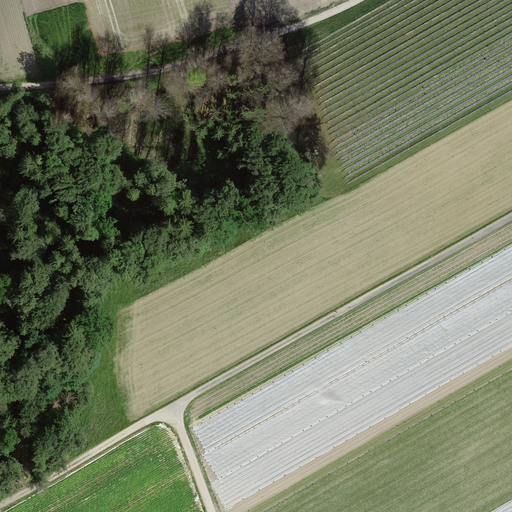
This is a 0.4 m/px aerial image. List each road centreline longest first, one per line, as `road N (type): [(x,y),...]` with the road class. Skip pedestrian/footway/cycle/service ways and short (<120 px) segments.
road 1 (track): [(511,215),(0,505)]
road 2 (track): [(353,0),(176,65),(0,86)]
